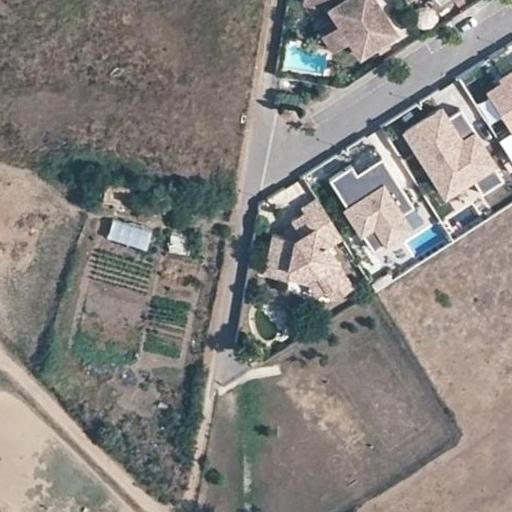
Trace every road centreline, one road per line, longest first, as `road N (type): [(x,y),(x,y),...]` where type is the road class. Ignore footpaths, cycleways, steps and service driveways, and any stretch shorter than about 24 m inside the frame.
road 1 (residential): [(255,164),(285,162),(511,14)]
road 2 (track): [(162,511),(0,359)]
road 3 (residential): [(255,164),(225,340),(231,362)]
road 4 (track): [(255,164),(279,0)]
road 5 (track): [(231,362),(213,384),(189,511)]
